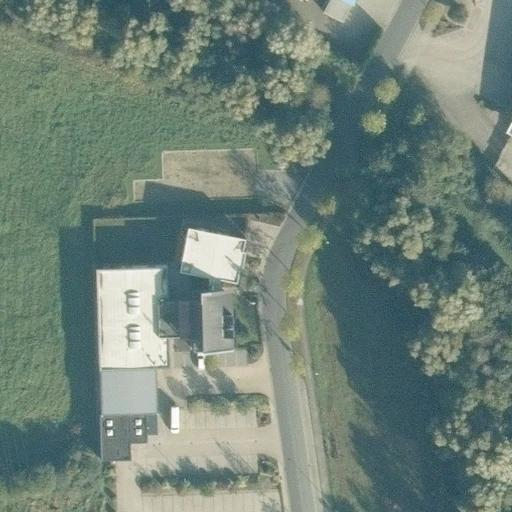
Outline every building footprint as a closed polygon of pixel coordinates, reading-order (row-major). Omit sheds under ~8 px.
[(345,24),(357,0),(299,0),(303,2),(304,0),(331,0),(324,14),(345,24)] [(162,277),(164,337),(185,335),(196,334),(196,351),(234,349),(229,276),(240,279),(248,230),(185,217),(178,264),(196,270),(197,280),(162,277)] [(162,263),(87,265),(89,369),(101,369),(157,368),(165,367),(164,337),(162,277),(162,263)] [(101,369),(102,412),(147,410),(158,410),(157,368),(101,369)] [(102,458),(132,458),(132,441),(147,440),(147,410),(102,412),(102,458)]
